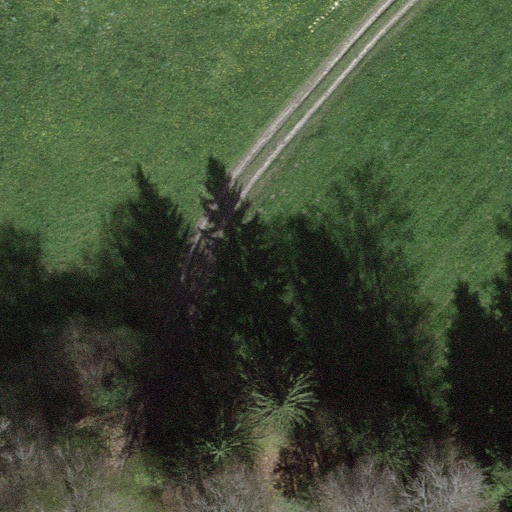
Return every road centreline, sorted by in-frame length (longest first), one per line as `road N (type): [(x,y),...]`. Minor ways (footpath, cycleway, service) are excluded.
road 1 (track): [(403,0),(273,141),(206,237),(128,474)]
road 2 (track): [(113,511),(128,474),(214,397),(334,379),(373,391),(432,433),(474,511)]
